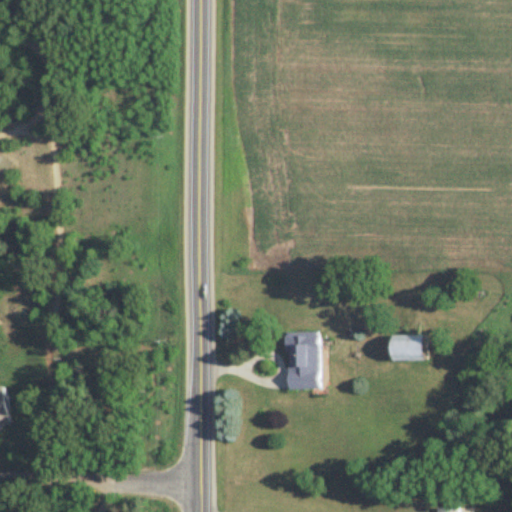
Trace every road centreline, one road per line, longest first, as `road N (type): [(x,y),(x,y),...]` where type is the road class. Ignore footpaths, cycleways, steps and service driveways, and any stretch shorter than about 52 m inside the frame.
road 1 (tertiary): [(199,511),(199,0)]
road 2 (residential): [(0,478),(199,482)]
